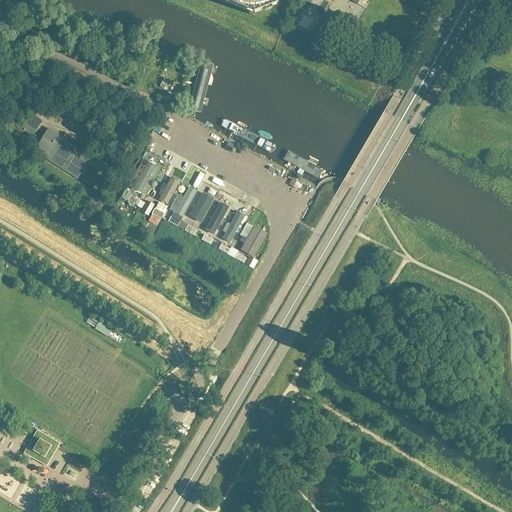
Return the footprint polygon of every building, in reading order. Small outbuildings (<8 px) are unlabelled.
[(274,0),(221,0),(252,14),(266,8),(276,4),(274,0)] [(188,111),(200,73),(190,70),(178,108),(188,111)] [(159,78),(154,86),(162,90),(166,82),(159,78)] [(19,131),(22,133),(29,138),(41,121),(31,113),(19,131)] [(215,128),(250,147),(255,138),(220,119),(215,128)] [(92,156),(49,128),(34,152),(51,162),(77,179),(92,156)] [(316,182),(321,173),(286,154),(281,163),(316,182)] [(166,187),(163,186),(156,202),(167,207),(178,182),(170,179),(166,187)] [(181,220),(182,220),(196,194),(188,190),(169,224),(176,228),(181,220)] [(142,210),(144,204),(129,198),(127,203),(142,210)] [(147,222),(157,228),(164,215),(154,210),(147,222)] [(168,223),(171,214),(165,212),(162,220),(168,223)] [(222,241),(231,246),(244,218),(236,214),(222,241)] [(254,261),(267,236),(246,225),(240,237),(246,240),(240,254),(254,261)] [(199,240),(202,233),(186,228),(184,234),(199,240)] [(210,247),(213,242),(204,237),(201,242),(210,247)] [(228,256),(230,250),(220,247),(218,253),(228,256)] [(236,256),(234,262),(245,266),(247,260),(236,256)] [(112,329),(99,322),(95,329),(108,336),(112,329)] [(62,442),(38,430),(34,436),(25,452),(48,465),(59,446),(62,442)]
